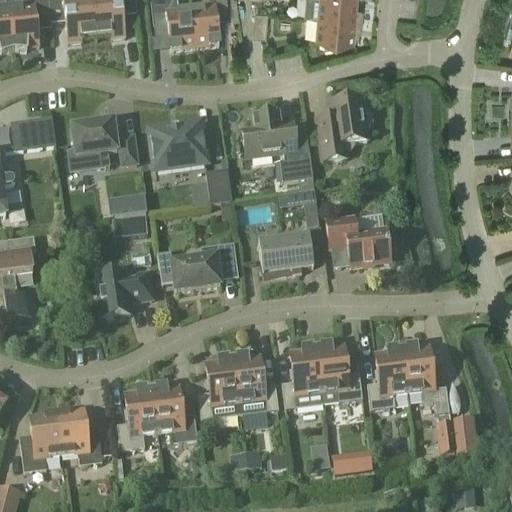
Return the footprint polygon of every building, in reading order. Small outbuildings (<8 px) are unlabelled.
[(8,4),(13,55),(26,56),(26,52),(38,51),(36,28),(50,27),(47,0),(37,0),(22,2),(23,12),(9,14),(8,4)] [(47,0),(51,28),(65,26),(67,48),(81,46),(80,42),(95,40),(91,0),(63,3),(62,0),(47,0)] [(94,0),(91,0),(94,30),(95,40),(110,39),(111,43),(125,42),(122,20),(137,19),(134,0),(94,0)] [(170,56),(196,53),(191,15),(179,16),(176,0),(170,0),(149,2),(153,30),(167,29),(170,56)] [(211,0),(213,12),(191,15),(196,53),(218,51),(215,23),(228,22),(225,0),(211,0)] [(305,0),(304,16),(317,17),(362,21),(363,10),(356,9),(356,0),(305,0)] [(13,55),(8,4),(0,5),(0,58),(13,55)] [(265,38),(267,13),(255,12),(253,37),(265,38)] [(361,32),(362,21),(317,17),(315,39),(324,40),(324,48),(343,44),(344,42),(353,42),(354,32),(361,32)] [(331,128),(316,130),(322,166),(345,162),(344,154),(350,154),(353,150),(353,147),(366,145),(364,131),(369,130),(371,127),(370,120),(366,117),(363,117),(361,103),(328,107),(331,128)] [(253,133),(241,135),(244,163),(281,158),(282,166),(277,166),(280,188),(312,184),(308,154),(296,156),(292,128),(280,130),(279,118),(251,122),(253,133)] [(14,156),(54,151),(51,123),(10,129),(14,156)] [(136,169),(132,142),(114,144),(112,126),(88,130),(87,126),(73,128),(74,132),(71,132),(75,162),(93,159),(94,166),(108,164),(107,157),(119,156),(121,171),(136,169)] [(148,134),(154,174),(206,167),(200,127),(148,134)] [(0,221),(5,220),(1,193),(9,192),(10,192),(11,191),(12,191),(12,190),(13,190),(13,189),(13,188),(14,188),(14,187),(14,186),(14,185),(13,184),(13,183),(12,183),(12,182),(11,182),(10,181),(9,181),(8,181),(7,181),(3,157),(0,157),(0,221)] [(209,209),(219,208),(231,206),(226,174),(205,177),(209,209)] [(143,200),(131,202),(133,218),(145,216),(143,200)] [(231,206),(219,208),(221,226),(233,224),(231,206)] [(73,209),(65,210),(67,224),(81,222),(80,214),(73,209)] [(144,222),(127,224),(129,241),(146,239),(144,222)] [(346,252),(349,272),(389,267),(385,235),(355,239),(353,223),(325,227),(329,254),(346,252)] [(301,278),(300,273),(312,271),(308,240),(257,247),(260,270),(257,272),(262,283),(301,278)] [(17,300),(14,280),(31,277),(29,257),(35,257),(33,242),(0,246),(0,314),(3,316),(5,316),(6,326),(29,322),(26,299),(17,300)] [(201,264),(171,268),(170,258),(156,260),(161,290),(173,288),(174,298),(219,292),(218,280),(237,277),(233,249),(200,254),(201,264)] [(129,318),(128,308),(151,304),(148,278),(124,281),(123,276),(95,280),(101,322),(129,318)] [(330,350),(315,351),(320,385),(323,410),(361,405),(358,379),(346,381),(343,351),(330,353),(330,350)] [(292,388),(281,389),(284,415),(309,412),(323,410),(320,385),(315,351),(301,353),(301,356),(289,358),(292,388)] [(401,352),(406,399),(420,397),(422,409),(434,407),(435,420),(448,418),(445,393),(433,394),(428,352),(415,354),(415,351),(401,352)] [(392,400),(406,399),(401,352),(386,354),(386,357),(374,359),(378,389),(366,390),(369,416),(394,413),(392,400)] [(246,360),(231,362),(232,368),(239,421),(277,416),(274,390),(262,392),(259,362),(246,364),(246,360)] [(209,398),(197,400),(200,426),(225,422),(239,421),(232,368),(231,362),(217,364),(217,367),(205,369),(209,398)] [(150,393),(156,439),(170,437),(172,449),(197,446),(193,421),(181,422),(178,393),(165,394),(165,391),(150,393)] [(142,441),(156,439),(150,393),(136,395),(136,398),(124,399),(128,429),(116,431),(119,456),(144,453),(142,441)] [(82,416),(55,419),(61,461),(77,459),(79,471),(101,468),(97,438),(85,439),(82,416)] [(44,463),(61,461),(55,419),(28,423),(31,446),(19,448),(23,478),(45,475),(44,463)] [(454,463),(476,460),(472,424),(471,424),(450,426),(450,427),(449,427),(450,429),(454,463)] [(450,429),(436,430),(441,464),(454,463),(450,429)] [(381,444),(373,445),(375,459),(387,458),(386,448),(381,444)] [(310,474),(327,473),(326,449),(309,450),(310,474)] [(230,474),(259,473),(258,456),(230,457),(230,474)] [(367,457),(331,462),(334,480),(370,475),(367,457)] [(0,490),(0,511),(13,511),(18,495),(0,490)] [(472,492),(454,494),(456,511),(474,510),(472,492)]
